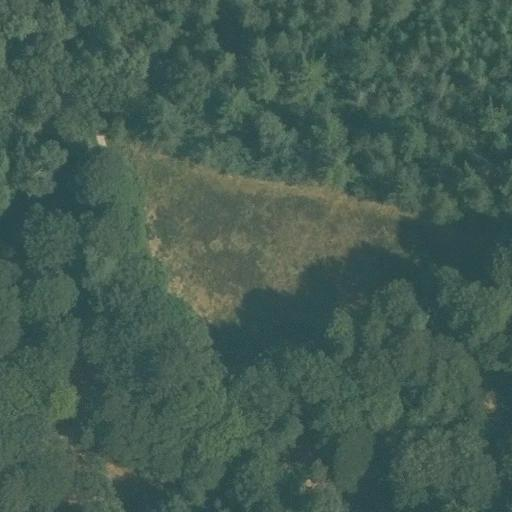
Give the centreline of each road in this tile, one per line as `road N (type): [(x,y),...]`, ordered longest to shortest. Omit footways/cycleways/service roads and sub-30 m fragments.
road 1 (track): [(216,478),(152,322),(89,121),(5,0)]
road 2 (track): [(192,418),(282,362),(511,270)]
